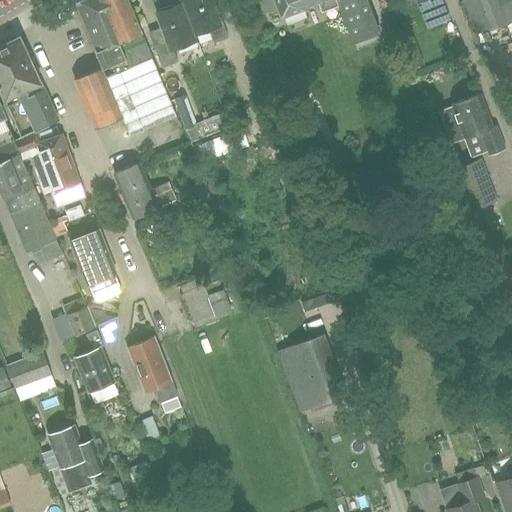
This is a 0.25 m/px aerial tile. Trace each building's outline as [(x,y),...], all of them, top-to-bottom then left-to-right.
[(105,76),(121,115),(130,136),(155,126),(101,0),(81,0),(75,3),(103,67),(111,63),(115,72),(105,76)] [(177,116),(142,32),(128,0),(101,0),(155,126),(177,116)] [(182,0),(183,2),(194,31),(209,26),(215,41),(227,36),(222,21),(220,21),(212,0),(182,0)] [(318,0),(322,10),(338,4),(352,43),(381,32),(368,0),(264,0),(268,9),(280,5),(283,13),(303,5),(302,3),(311,0),(318,0)] [(511,0),(461,0),(476,33),(492,26),(492,27),(511,19),(511,0)] [(196,37),(194,31),(183,2),(157,11),(162,26),(167,40),(154,45),(162,66),(177,61),(172,46),(196,37)] [(0,45),(0,87),(21,137),(37,129),(59,119),(20,36),(0,45)] [(95,126),(121,115),(105,76),(101,67),(75,78),(95,126)] [(499,128),(495,130),(480,92),(460,100),(473,134),(481,131),(489,153),(506,147),(499,128)] [(185,95),(173,99),(184,130),(186,129),(191,143),(206,137),(200,122),(195,124),(185,95)] [(473,134),(460,100),(452,103),(453,105),(440,110),(452,142),(473,134)] [(0,161),(20,153),(14,140),(0,106),(0,161)] [(21,137),(14,140),(20,153),(22,160),(27,169),(27,170),(34,167),(45,163),(54,187),(49,189),(50,192),(55,206),(68,201),(84,195),(62,134),(43,141),(37,129),(21,137)] [(203,142),(198,144),(204,161),(249,145),(243,129),(203,142)] [(27,169),(20,153),(0,161),(0,191),(26,252),(27,252),(31,250),(45,244),(56,239),(57,239),(55,236),(51,227),(27,169)] [(455,167),(456,169),(448,171),(464,212),(498,200),(482,158),(455,167)] [(132,217),(158,206),(159,207),(163,205),(164,210),(178,205),(176,200),(177,199),(169,181),(151,188),(140,162),(114,173),(132,217)] [(204,183),(205,182),(200,170),(191,174),(196,185),(191,187),(196,197),(191,200),(196,211),(201,209),(204,216),(215,210),(212,205),(213,205),(204,183)] [(64,211),(68,221),(84,215),(80,204),(64,210),(64,211)] [(99,228),(84,234),(70,240),(87,284),(89,283),(96,300),(108,296),(121,291),(114,273),(116,272),(99,228)] [(391,293),(403,291),(418,290),(418,281),(416,274),(401,279),(390,283),(391,293)] [(216,316),(232,310),(224,290),(208,296),(204,284),(182,292),(195,325),(216,316)] [(88,305),(87,306),(83,296),(62,306),(75,335),(96,326),(88,305)] [(98,324),(106,343),(115,340),(118,316),(98,324)] [(94,350),(88,352),(75,357),(88,390),(90,390),(94,400),(98,402),(107,398),(115,395),(117,390),(113,380),(114,379),(101,346),(104,345),(97,329),(87,333),(88,335),(94,350)] [(325,332),(277,350),(300,411),(302,411),(348,393),(325,332)] [(181,406),(180,405),(176,395),(177,395),(154,337),(128,347),(145,390),(154,387),(164,413),(181,406)] [(15,387),(52,374),(43,351),(7,364),(15,387)] [(55,427),(76,422),(73,409),(52,414),(55,427)] [(87,475),(104,469),(93,438),(81,442),(74,424),(61,429),(48,434),(69,492),(90,485),(87,475)] [(465,502),(447,508),(447,511),(479,511),(475,499),(484,496),(477,476),(458,483),(465,502)] [(511,511),(511,476),(497,483),(507,511),(511,511)]
